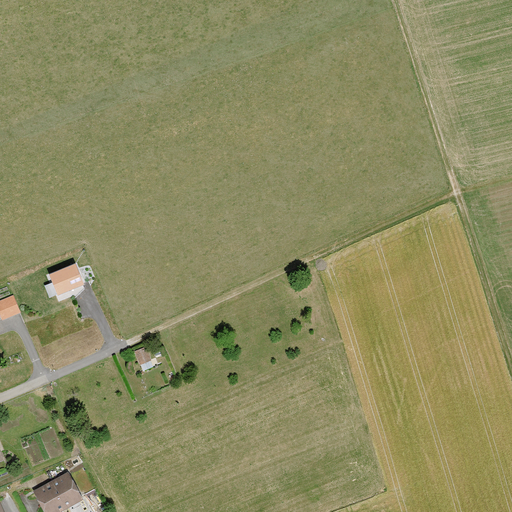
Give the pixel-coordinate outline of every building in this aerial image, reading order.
[(54,281),(45,284),(50,296),(83,282),(75,263),(51,273),(54,281)] [(13,295),(0,299),(0,314),(1,316),(19,308),(13,295)] [(147,348),(136,353),(142,366),(152,361),(147,348)] [(69,474),(52,483),(68,510),(84,500),(69,474)] [(63,511),(68,510),(52,483),(35,493),(46,511),(63,511)]
